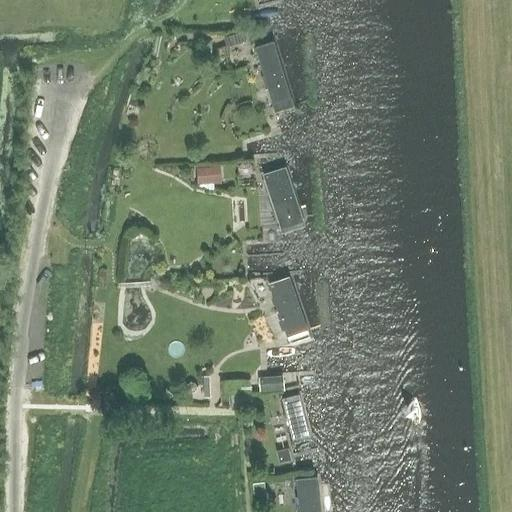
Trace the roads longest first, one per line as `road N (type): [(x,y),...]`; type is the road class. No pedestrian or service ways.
road 1 (unclassified): [(13,511),(21,341),(62,109)]
road 2 (track): [(186,0),(178,16),(124,45),(62,109)]
